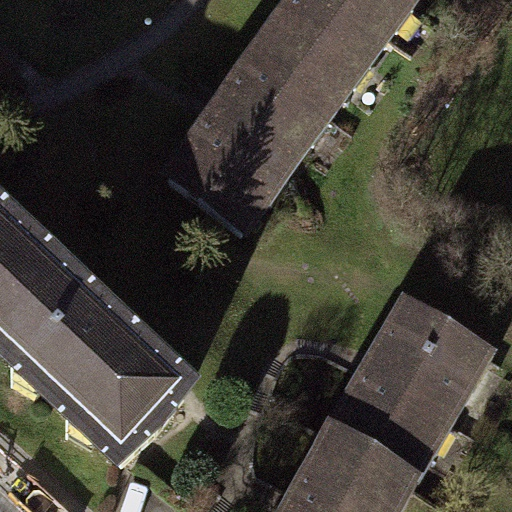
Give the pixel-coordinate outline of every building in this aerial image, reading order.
[(291,93),(329,120),(414,0),(295,0),(295,2),(299,5),(263,56),(299,82),(291,93)] [(299,82),(263,56),(228,104),(222,99),(205,124),(210,127),(169,183),(245,237),(329,120),(291,93),(299,82)] [(33,323),(64,291),(19,252),(20,239),(10,228),(1,227),(0,226),(0,354),(12,366),(43,333),(33,323)] [(43,333),(12,366),(19,373),(17,383),(33,388),(73,423),(69,435),(94,443),(121,468),(154,440),(183,402),(131,354),(131,345),(115,329),(109,333),(64,291),(33,323),(43,333)] [(369,384),(334,443),(412,488),(487,360),(409,315),(384,357),(377,352),(361,380),(369,384)] [(397,511),(412,488),(334,443),(300,502),(293,497),(283,511),(397,511)]
